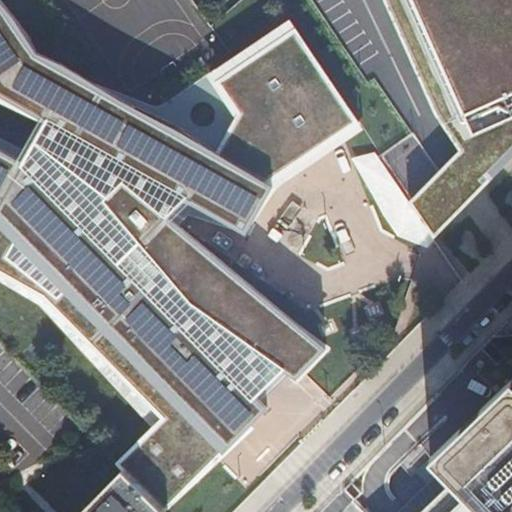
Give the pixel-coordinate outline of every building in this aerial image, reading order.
[(169,216),(190,199),(249,231),(274,184),(264,178),(217,154),(42,64),(0,0),(0,95),(0,96),(38,117),(21,151),(0,139),(0,264),(54,294),(172,422),(123,470),(164,511),(177,511),(335,350),(169,216)] [(511,0),(386,0),(437,115),(462,150),(416,190),(437,231),(511,156),(511,0)] [(264,178),(349,121),(293,31),(223,76),(245,109),(217,154),(264,178)] [(450,480),(417,511),(511,511),(511,377),(428,457),(450,480)] [(80,511),(164,511),(123,470),(80,511)]
